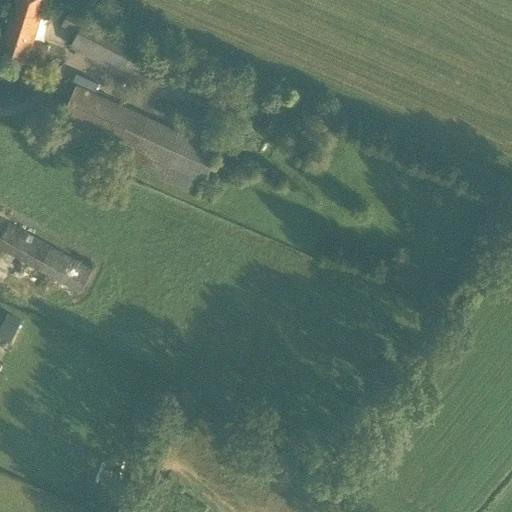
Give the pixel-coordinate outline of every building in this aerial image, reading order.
[(33,40),(45,0),(15,0),(0,47),(0,54),(42,68),(49,45),(33,40)] [(229,92),(71,6),(61,24),(77,33),(70,46),(88,55),(212,123),(229,92)] [(217,150),(94,93),(75,85),(55,130),(197,195),(217,150)] [(8,225),(0,239),(0,249),(78,293),(83,284),(91,270),(8,225)] [(6,314),(0,326),(0,337),(9,342),(20,321),(6,314)]
